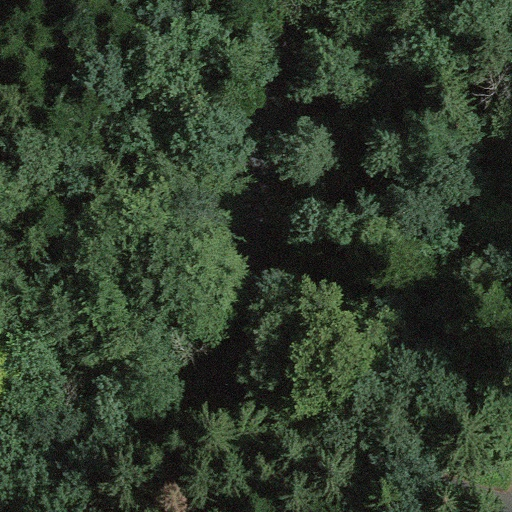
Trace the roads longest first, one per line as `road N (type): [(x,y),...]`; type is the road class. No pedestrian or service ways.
road 1 (tertiary): [(505,511),(363,458),(288,418),(242,361),(232,282),(240,230),(328,0)]
road 2 (track): [(57,511),(142,441),(258,389)]
